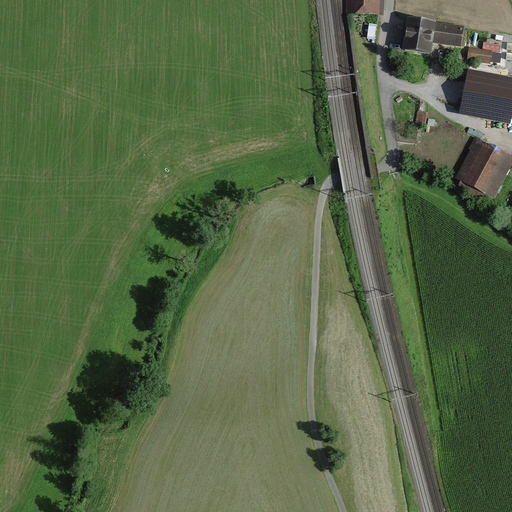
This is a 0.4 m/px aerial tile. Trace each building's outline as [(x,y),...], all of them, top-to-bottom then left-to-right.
[(347,0),(347,16),(379,16),(379,0),(347,0)] [(463,28),(409,18),(406,36),(403,51),(431,56),(433,44),(460,49),(463,28)] [(483,51),(470,49),(467,62),(491,66),(491,63),(498,64),(500,47),(484,44),(483,51)] [(511,79),(469,71),(459,116),(511,127),(511,120),(511,79)] [(425,125),(428,113),(419,111),(416,122),(425,125)] [(511,157),(477,140),(458,178),(492,195),(511,157)]
